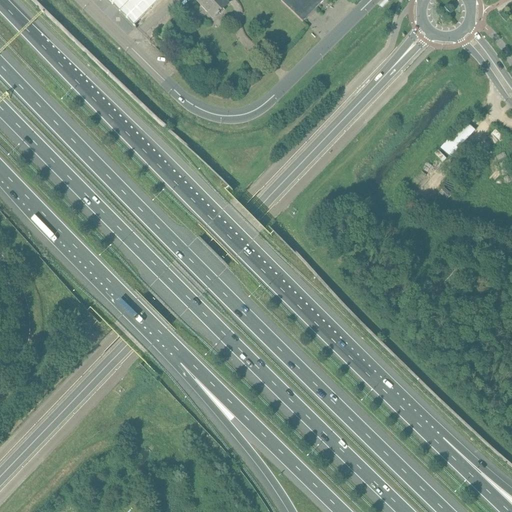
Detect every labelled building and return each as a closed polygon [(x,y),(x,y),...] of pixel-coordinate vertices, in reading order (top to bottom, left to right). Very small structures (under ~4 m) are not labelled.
[(107,0),(119,11),(130,0),(107,0)] [(130,0),(119,11),(133,26),(158,0),(130,0)] [(224,0),(195,0),(213,18),(228,4),(224,0)] [(324,0),(280,0),(280,1),(302,22),(324,0)] [(464,124),(453,136),(461,143),(472,131),(464,124)] [(479,180),(491,176),(489,171),(477,175),(479,180)] [(409,262),(414,267),(418,263),(413,258),(409,262)]
